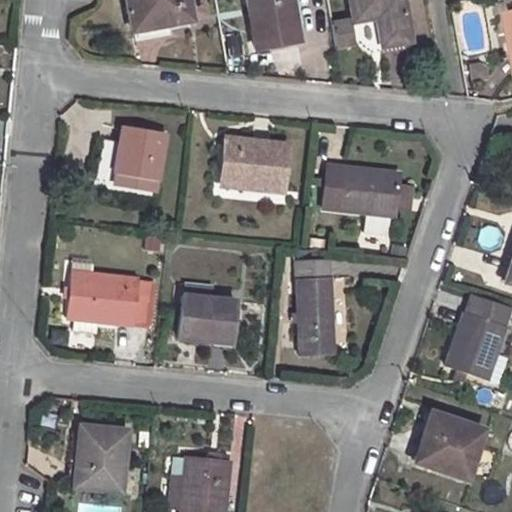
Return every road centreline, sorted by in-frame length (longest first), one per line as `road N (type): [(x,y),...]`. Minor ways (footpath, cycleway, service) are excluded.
road 1 (residential): [(371,411),(467,123),(37,81)]
road 2 (residential): [(9,371),(371,411)]
road 3 (residential): [(37,81),(9,371)]
